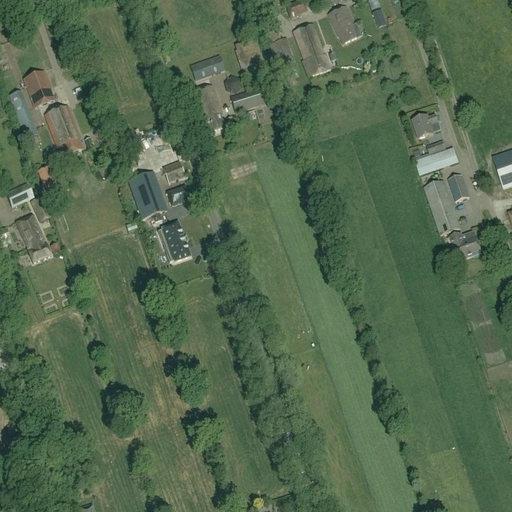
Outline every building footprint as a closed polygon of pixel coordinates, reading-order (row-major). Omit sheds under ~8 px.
[(286,8),(291,19),(307,13),(303,2),(286,8)] [(347,9),(329,16),(339,39),(340,38),(343,46),(359,39),(353,27),(355,26),(347,9)] [(280,41),(271,17),(258,23),(267,46),(280,41)] [(313,27),(294,33),(304,62),(310,78),(331,71),(326,56),(323,57),(313,27)] [(241,70),(263,63),(256,40),(235,47),(236,52),(235,53),(241,70)] [(293,79),(289,66),(295,63),(286,41),(270,47),(279,69),(278,70),(283,83),(293,79)] [(0,66),(9,63),(5,54),(0,55),(0,66)] [(191,69),(196,83),(224,73),(219,58),(191,69)] [(72,71),(78,69),(75,61),(69,63),(72,71)] [(55,102),(43,73),(24,81),(35,110),(55,102)] [(212,88),(192,95),(202,122),(204,121),(209,136),(225,130),(220,116),(222,115),(212,88)] [(268,89),(231,99),(236,114),(272,103),(268,89)] [(26,141),(37,137),(23,101),(12,105),(26,141)] [(69,108),(44,118),(57,151),(59,150),(62,160),(83,152),(79,142),(81,141),(69,108)] [(428,118),(413,123),(418,141),(433,136),(431,127),(438,125),(436,118),(428,120),(428,118)] [(233,119),(227,121),(229,128),(235,126),(233,119)] [(96,139),(104,146),(109,141),(102,133),(96,139)] [(90,140),(85,142),(88,152),(94,151),(90,140)] [(442,144),(428,149),(431,156),(445,151),(442,144)] [(453,150),(416,163),(420,176),(458,163),(453,150)] [(511,151),(493,158),(504,191),(511,187),(511,151)] [(179,163),(163,170),(169,185),(185,178),(179,163)] [(47,196),(59,192),(53,177),(48,178),(45,170),(38,173),(47,196)] [(154,175),(130,183),(143,221),(152,218),(155,226),(162,223),(159,215),(167,213),(154,175)] [(461,177),(448,182),(456,204),(469,200),(461,177)] [(28,187),(26,184),(5,194),(6,197),(13,210),(34,201),(28,187)] [(444,184),(424,191),(441,237),(460,230),(444,184)] [(167,195),(172,208),(191,201),(186,188),(167,195)] [(32,204),(40,224),(49,220),(41,200),(32,204)] [(15,226),(34,265),(52,257),(33,217),(15,226)] [(135,224),(126,227),(128,233),(137,230),(135,224)] [(162,231),(158,233),(169,264),(174,263),(174,264),(190,258),(178,224),(162,230),(162,231)] [(0,231),(0,249),(11,245),(5,229),(0,231)] [(461,235),(451,239),(453,246),(450,247),(456,264),(482,256),(476,239),(463,243),(461,235)] [(57,246),(51,248),(54,256),(60,254),(57,246)] [(5,328),(0,330),(0,341),(9,338),(5,328)] [(6,427),(10,437),(20,434),(16,424),(6,427)]
